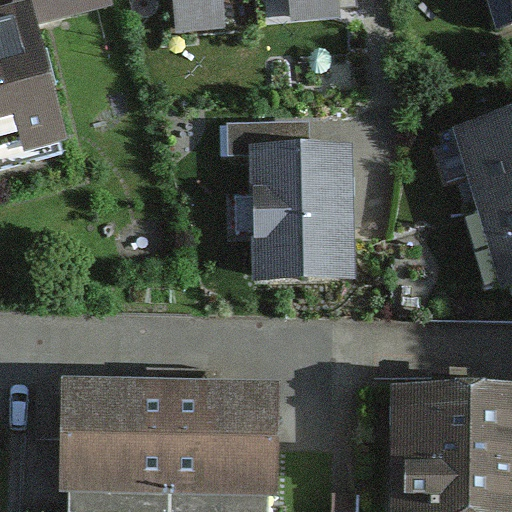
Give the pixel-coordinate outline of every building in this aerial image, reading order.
[(112,0),(11,0),(18,27),(0,32),(0,175),(78,154),(45,33),(116,14),(112,0)] [(255,15),(254,0),(177,0),(180,21),(255,15)] [(331,9),(330,0),(254,0),(255,15),(331,9)] [(511,0),(484,0),(496,38),(511,33),(511,0)] [(511,127),(462,142),(484,214),(511,205),(511,127)] [(357,164),(255,166),(257,290),(358,289),(357,164)] [(511,205),(484,214),(505,286),(511,283),(511,205)] [(290,511),(291,400),(79,398),(77,511),(290,511)] [(511,511),(511,409),(408,405),(403,511),(511,511)]
